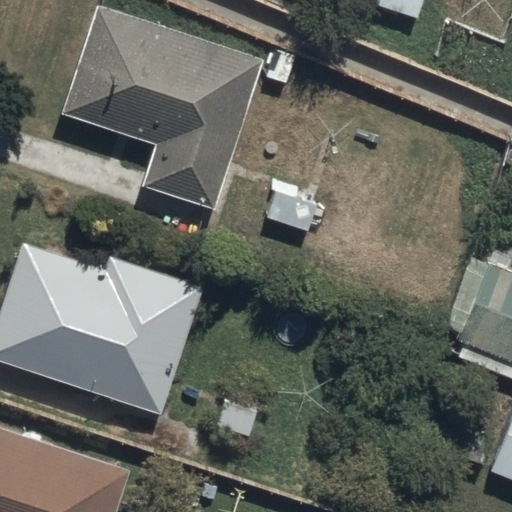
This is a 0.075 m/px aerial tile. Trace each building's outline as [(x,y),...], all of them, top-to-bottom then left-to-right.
[(213,201),(258,55),(260,47),(107,0),(94,0),(61,109),(155,138),(143,179),(213,201)] [(202,292),(33,237),(0,316),(0,364),(161,418),(202,292)] [(511,266),(474,251),(442,330),(464,340),(458,355),(511,377),(511,266)] [(511,476),(511,405),(487,466),(511,476)] [(113,511),(128,467),(0,425),(0,511),(113,511)]
